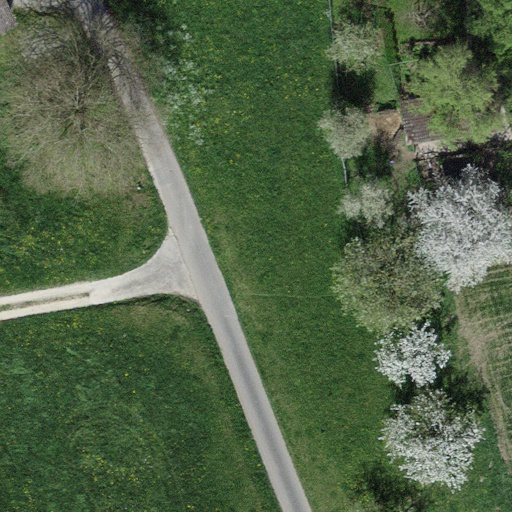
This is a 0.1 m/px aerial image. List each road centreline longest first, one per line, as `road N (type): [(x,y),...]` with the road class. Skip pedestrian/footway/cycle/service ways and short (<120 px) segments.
road 1 (unclassified): [(88,0),(200,268)]
road 2 (unclassified): [(200,268),(304,511)]
road 3 (unclassified): [(0,305),(200,268)]
